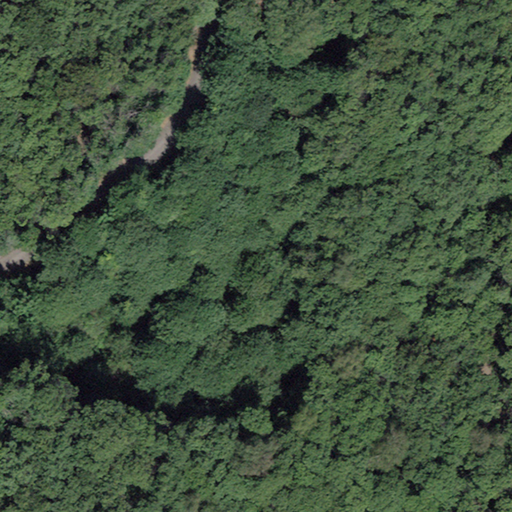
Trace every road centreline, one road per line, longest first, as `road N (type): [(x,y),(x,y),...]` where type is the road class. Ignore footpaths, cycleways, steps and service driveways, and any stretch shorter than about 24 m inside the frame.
road 1 (unclassified): [(478,511),(502,141),(511,95)]
road 2 (unclassified): [(232,0),(206,70),(173,106),(139,141),(0,244)]
